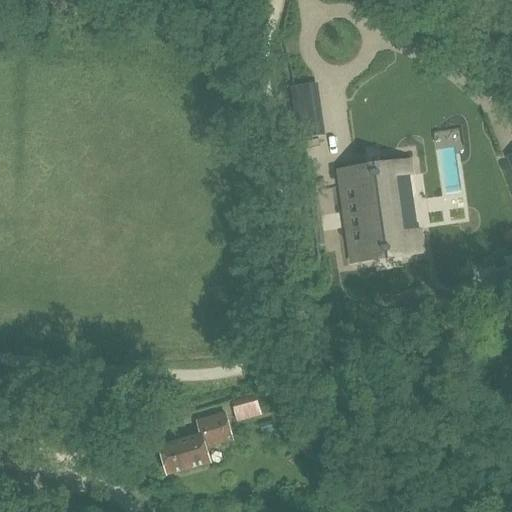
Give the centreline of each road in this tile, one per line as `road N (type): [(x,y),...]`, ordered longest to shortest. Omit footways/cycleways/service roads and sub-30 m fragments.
road 1 (track): [(268,18),(261,62),(284,219),(282,338),(259,361),(181,378),(0,358)]
road 2 (track): [(132,511),(79,457),(0,436)]
